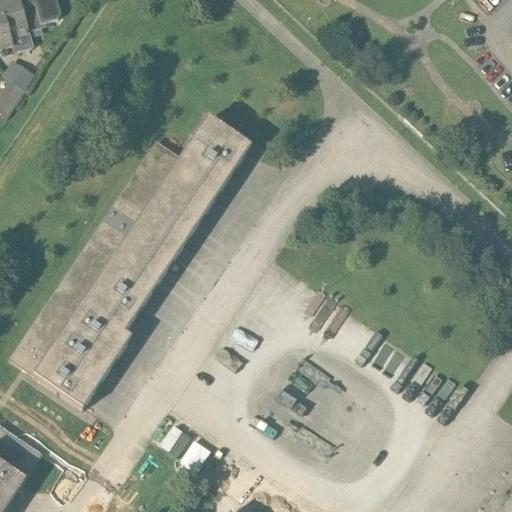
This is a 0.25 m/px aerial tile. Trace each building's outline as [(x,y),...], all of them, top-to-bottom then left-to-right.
[(0,52),(10,49),(13,55),(31,50),(28,35),(17,0),(6,0),(0,2),(0,52)] [(56,0),(17,0),(28,35),(41,31),(41,27),(58,22),(61,14),(56,0)] [(3,79),(10,84),(24,93),(34,77),(13,64),(3,79)] [(0,115),(7,119),(24,93),(10,84),(0,100),(0,115)] [(154,144),(12,364),(79,408),(247,147),(206,120),(180,160),(154,144)] [(0,511),(4,511),(42,459),(0,430),(0,511)] [(511,511),(511,473),(486,511),(511,511)]
